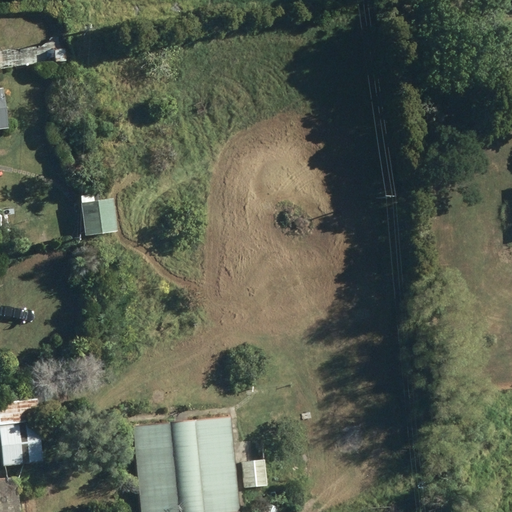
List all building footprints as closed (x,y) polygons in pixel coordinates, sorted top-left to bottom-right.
[(117,232),(112,199),(78,204),(83,237),(117,232)] [(0,402),(0,426),(38,422),(37,400),(0,402)] [(237,511),(230,418),(131,427),(138,511),(237,511)] [(0,428),(0,459),(1,467),(42,463),(38,425),(0,428)] [(266,486),(263,460),(241,463),(244,489),(266,486)] [(280,464),(266,466),(268,483),(282,481),(280,464)] [(0,511),(19,511),(16,478),(0,479),(0,511)]
